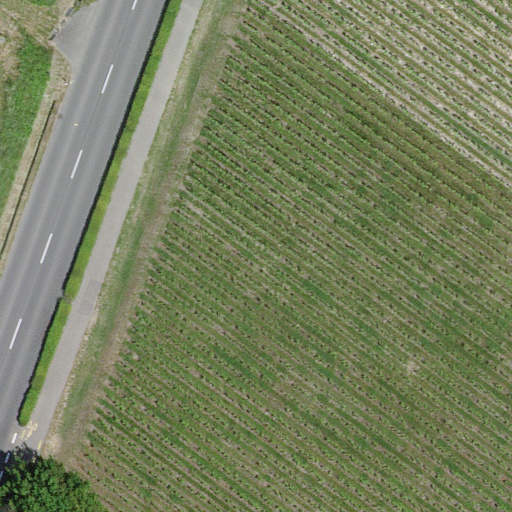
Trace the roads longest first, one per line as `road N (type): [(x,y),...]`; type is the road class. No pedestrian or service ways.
road 1 (tertiary): [(0,377),(136,0)]
road 2 (track): [(5,0),(115,55)]
